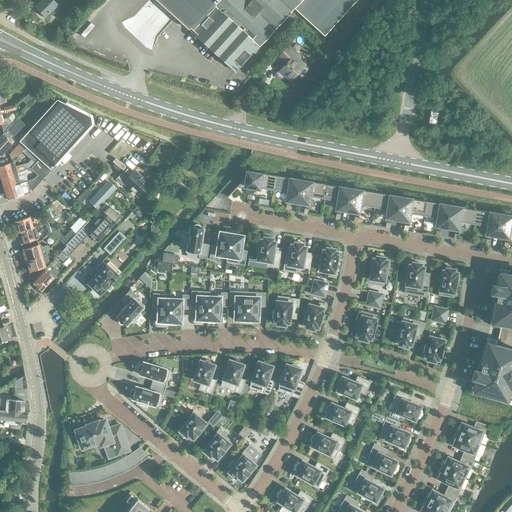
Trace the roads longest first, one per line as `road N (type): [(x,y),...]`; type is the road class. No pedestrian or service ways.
road 1 (secondary): [(398,163),(256,134),(129,96),(0,37)]
road 2 (residential): [(31,511),(40,404),(0,242)]
road 3 (residential): [(327,353),(271,344),(103,357)]
road 4 (residential): [(240,510),(91,380)]
road 5 (residential): [(240,510),(290,438),(327,353)]
road 6 (residential): [(398,163),(430,0)]
road 7 (residential): [(449,393),(479,256)]
road 8 (residential): [(396,511),(449,393)]
road 9 (residential): [(355,236),(479,256)]
road 10 (residential): [(327,353),(355,236)]
